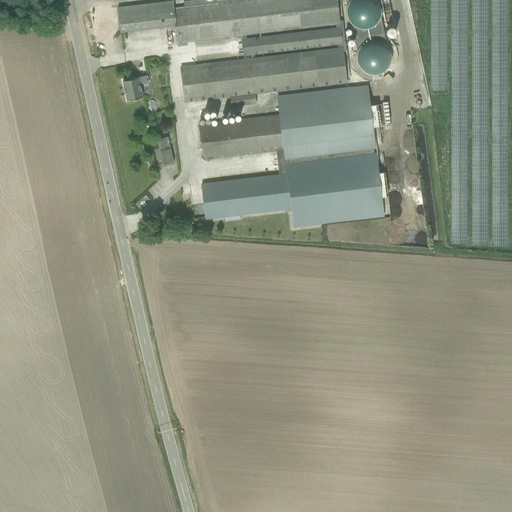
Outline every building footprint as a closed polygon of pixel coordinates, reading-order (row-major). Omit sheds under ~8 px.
[(175,24),(174,7),(173,0),(117,7),(120,30),(175,24)] [(342,51),(346,50),(342,20),(339,20),(336,0),(202,0),(183,2),(183,6),(174,7),(175,24),(175,25),(178,46),(188,44),(187,42),(241,36),(241,39),(240,39),(243,56),(244,56),(244,60),(190,66),(180,67),(184,102),(194,100),(231,96),(232,106),(256,104),(255,94),(346,83),(342,51)] [(374,0),(346,0),(357,28),(381,20),(374,0)] [(367,75),(392,64),(379,35),(354,47),(367,75)] [(147,75),(122,81),(127,100),(142,97),(139,83),(148,81),(147,75)] [(280,114),(199,124),(203,159),(213,158),(276,151),(278,166),(375,154),(371,125),(378,124),(375,104),(368,105),(366,84),(277,95),(280,114)] [(168,137),(159,139),(164,161),(173,159),(168,137)] [(279,174),(201,184),(205,219),(225,217),(225,220),(240,219),(239,215),(292,209),(294,227),(382,217),(380,197),(387,196),(384,172),(377,173),(375,154),(278,166),(279,174)]
